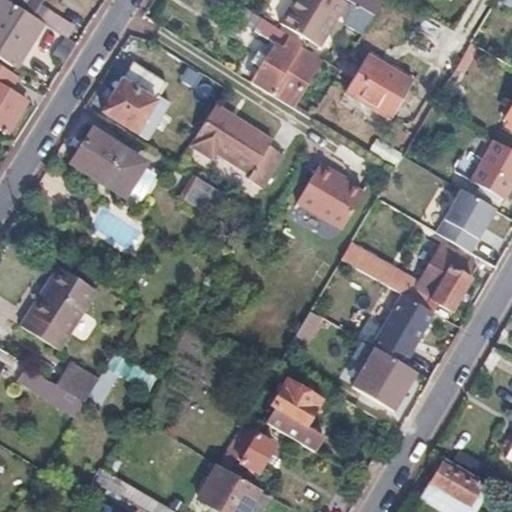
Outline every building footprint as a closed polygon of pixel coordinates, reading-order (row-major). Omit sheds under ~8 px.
[(6,1),(3,0),(0,0),(0,59),(14,69),(43,24),(28,15),(6,1)] [(37,1),(34,0),(7,0),(6,1),(28,15),(37,1)] [(341,3),(336,0),(308,0),(290,30),(306,40),(304,44),(312,49),(341,3)] [(346,0),(372,15),(381,0),(346,0)] [(366,14),(358,9),(349,23),(358,28),(366,14)] [(257,52),(250,63),(259,68),(250,83),(289,108),(320,59),(299,46),(301,43),(259,18),(251,31),(271,43),(264,56),(257,52)] [(475,47),(468,43),(447,78),(455,82),(475,47)] [(409,82),(363,55),(340,93),(386,120),(409,82)] [(119,82),(118,81),(100,111),(143,138),(146,132),(137,127),(163,84),(131,63),(119,82)] [(0,133),(1,134),(21,102),(3,91),(0,89),(0,80),(4,74),(0,70),(0,133)] [(12,78),(4,74),(0,80),(0,89),(3,91),(12,78)] [(511,100),(502,118),(506,121),(503,127),(511,132),(511,100)] [(268,142),(212,105),(186,146),(208,160),(212,153),(246,175),(243,179),(258,189),(279,157),(264,147),(268,142)] [(445,114),(430,106),(399,157),(411,164),(428,134),(432,136),(445,114)] [(117,147),(89,129),(68,164),(96,181),(97,180),(120,195),(140,163),(116,149),(117,147)] [(511,180),(511,151),(493,141),(471,181),(501,198),(511,180)] [(360,194),(315,166),(293,204),(338,230),(360,194)] [(132,193),(140,199),(155,176),(147,171),(132,193)] [(226,198),(200,181),(186,204),(212,220),(226,198)] [(493,209),(459,191),(434,234),(468,253),(493,209)] [(385,202),(376,196),(370,206),(379,211),(385,202)] [(348,243),(338,259),(400,294),(430,311),(431,312),(437,302),(451,310),(469,278),(468,277),(475,265),(439,244),(412,287),(368,262),(370,257),(348,243)] [(43,287),(50,291),(34,316),(28,312),(19,326),(58,350),(95,291),(56,267),(43,287)] [(50,291),(43,287),(28,312),(34,316),(50,291)] [(430,311),(400,294),(370,348),(372,349),(400,365),(430,311)] [(318,319),(307,312),(292,337),(303,343),(318,319)] [(400,365),(372,349),(350,387),(391,411),(413,373),(400,365)] [(66,362),(52,384),(82,402),(96,380),(66,362)] [(24,366),(15,381),(73,417),(82,402),(52,384),(24,366)] [(285,379),(269,405),(276,409),(267,425),(293,440),(295,441),(311,450),(320,434),(304,425),(319,399),(285,379)] [(261,421),(246,413),(216,464),(217,465),(225,470),(233,456),(238,459),(237,462),(244,466),(241,470),(252,476),(271,444),(254,434),(261,421)] [(511,446),(510,445),(503,457),(511,462),(511,446)] [(476,479),(442,460),(420,498),(443,511),(470,511),(483,491),(473,485),(476,479)] [(225,470),(217,465),(198,498),(221,511),(241,511),(256,488),(225,470)] [(178,511),(101,468),(93,480),(146,511),(178,511)]
